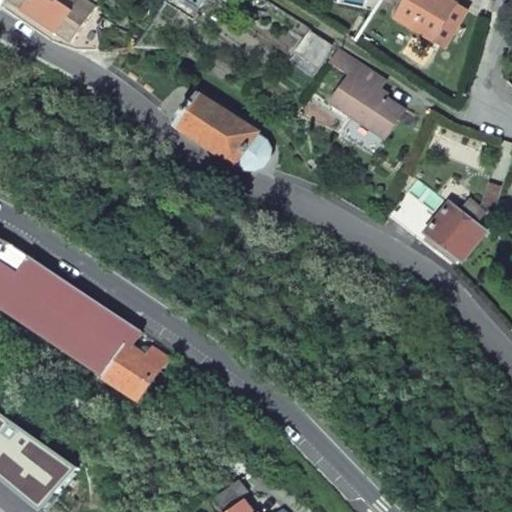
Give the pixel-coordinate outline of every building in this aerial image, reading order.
[(18,18),(54,42),(69,48),(76,50),(101,52),(107,31),(95,22),(97,18),(93,14),(96,9),(83,0),(79,0),(71,12),(55,2),(56,0),(5,0),(1,6),(0,8),(0,9),(2,7),(18,18)] [(184,0),(202,11),(209,0),(184,0)] [(406,0),(396,19),(435,42),(457,5),(447,0),(406,0)] [(446,48),(467,11),(457,5),(435,42),(446,48)] [(311,32),(297,54),(319,68),(333,47),(311,32)] [(349,77),(331,104),(386,139),(404,111),(377,93),(385,80),(339,50),(328,63),(349,77)] [(181,118),(175,126),(235,166),(237,164),(247,170),(256,171),(265,168),(270,159),(271,150),(266,141),(256,135),(258,134),(197,94),(191,102),(188,101),(178,116),(181,118)] [(433,213),(407,192),(388,217),(408,233),(414,238),(421,230),(433,213)] [(450,204),(426,235),(463,262),(487,233),(477,225),(486,213),(470,201),(460,212),(450,204)] [(433,213),(421,230),(426,235),(439,218),(433,213)] [(0,239),(0,261),(10,245),(0,239)] [(0,261),(0,307),(99,373),(91,385),(105,394),(113,382),(106,378),(128,345),(133,349),(144,333),(87,296),(10,245),(0,261)] [(113,382),(142,402),(169,359),(153,349),(147,358),(133,349),(128,345),(106,378),(113,382)] [(23,430),(10,449),(24,460),(20,467),(30,475),(35,468),(60,484),(78,469),(23,430)] [(24,460),(10,449),(5,456),(20,467),(24,460)] [(240,481),(217,498),(227,511),(242,499),(249,493),(240,481)] [(252,511),(246,503),(235,511),(252,511)]
